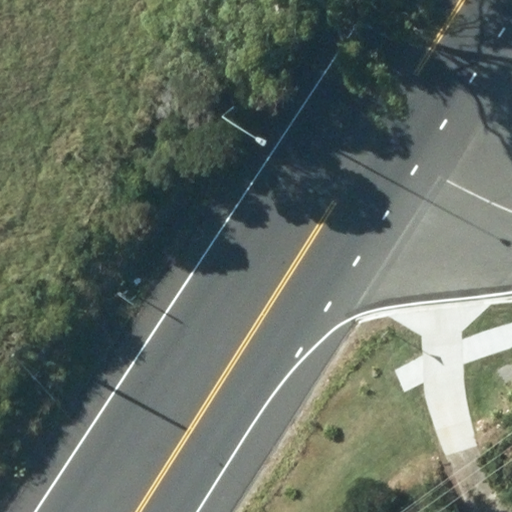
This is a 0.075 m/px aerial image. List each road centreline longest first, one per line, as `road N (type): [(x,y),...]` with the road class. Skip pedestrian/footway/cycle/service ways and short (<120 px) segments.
road 1 (primary): [(373,137),(124,511)]
road 2 (primary): [(458,0),(373,137)]
road 3 (residential): [(511,210),(373,137)]
